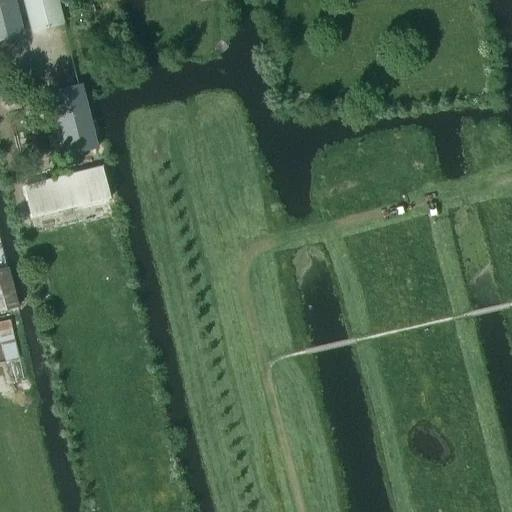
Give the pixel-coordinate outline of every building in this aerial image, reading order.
[(0,0),(0,39),(22,34),(13,0),(0,0)] [(24,0),(32,32),(63,24),(56,0),(24,0)] [(49,92),(65,155),(96,148),(81,85),(49,92)] [(23,186),(32,218),(109,198),(101,166),(23,186)] [(0,312),(13,309),(17,308),(6,267),(1,268),(0,268),(0,312)] [(0,346),(4,361),(20,357),(9,320),(0,322),(0,346)]
